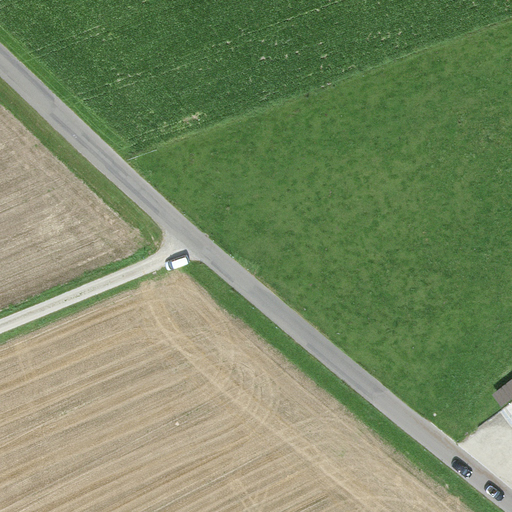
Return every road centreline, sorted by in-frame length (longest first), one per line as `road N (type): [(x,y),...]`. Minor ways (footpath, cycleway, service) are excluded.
road 1 (unclassified): [(0,59),(198,243),(511,504)]
road 2 (track): [(198,243),(0,327)]
